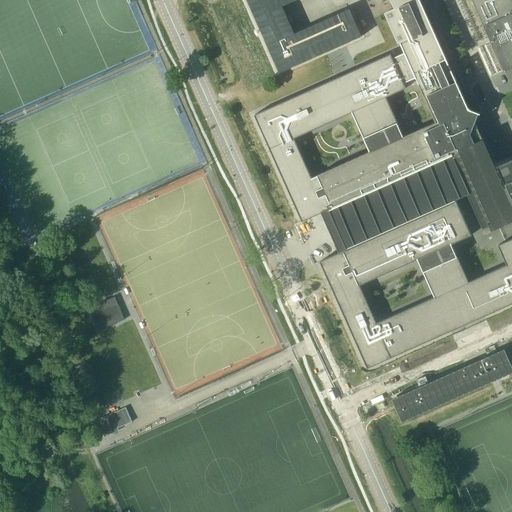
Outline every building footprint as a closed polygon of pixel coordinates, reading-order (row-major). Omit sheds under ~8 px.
[(247,0),(279,73),(362,36),(350,9),(294,33),(293,30),(287,15),(283,8),(282,6),(295,0),(247,0)] [(390,20),(398,39),(404,52),(392,58),(390,54),(383,57),(370,63),(363,66),(359,68),(356,69),(350,71),(349,72),(343,74),(337,77),(330,80),(254,114),(302,222),(322,213),(338,251),(318,260),(366,366),(467,321),(511,301),(511,236),(497,243),(506,263),(468,280),(451,242),(471,234),(455,199),(467,194),(483,230),(490,227),(491,230),(511,221),(511,156),(499,162),(494,165),(489,154),(489,153),(483,140),(482,139),(480,133),(477,128),(474,120),(476,112),(480,114),(480,113),(478,112),(473,110),(472,110),(471,110),(471,109),(470,109),(470,108),(469,108),(469,107),(468,107),(468,106),(467,106),(467,105),(467,104),(465,101),(462,95),(459,88),(456,81),(453,75),(446,58),(443,51),(434,31),(428,18),(420,0),(391,0),(392,2),(395,9),(387,13),(390,20)] [(511,0),(472,0),(504,72),(511,68),(511,0)] [(262,82),(275,77),(252,15),(238,20),(262,82)] [(145,276),(122,276),(159,348),(213,320),(213,312),(216,313),(222,310),(213,310),(214,307),(227,284),(229,285),(234,277),(248,277),(257,294),(247,299),(265,299),(236,243),(233,243),(238,252),(230,252),(230,254),(209,254),(210,263),(187,264),(187,256),(192,253),(163,254),(163,265),(145,265),(145,276)] [(115,296),(88,308),(98,331),(125,319),(115,296)] [(511,367),(504,349),(392,399),(402,422),(495,380),(511,372),(511,367)] [(99,436),(132,422),(126,407),(93,421),(99,436)]
